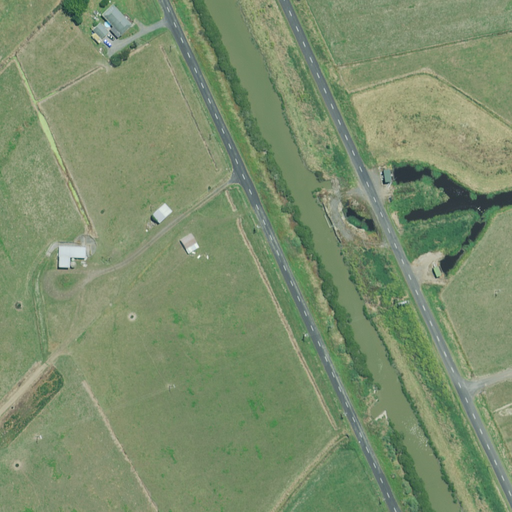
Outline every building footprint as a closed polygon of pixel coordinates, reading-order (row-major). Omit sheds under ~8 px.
[(131,26),(112,5),(101,15),(113,28),(109,31),(116,39),(131,26)] [(108,33),(100,23),(92,30),(100,39),(108,33)] [(170,212),(163,204),(151,215),(158,223),(170,212)] [(199,247),(190,234),(180,240),(188,254),(199,247)] [(69,257),(75,258),(84,258),(85,248),(58,247),(57,267),(68,268),(69,257)]
